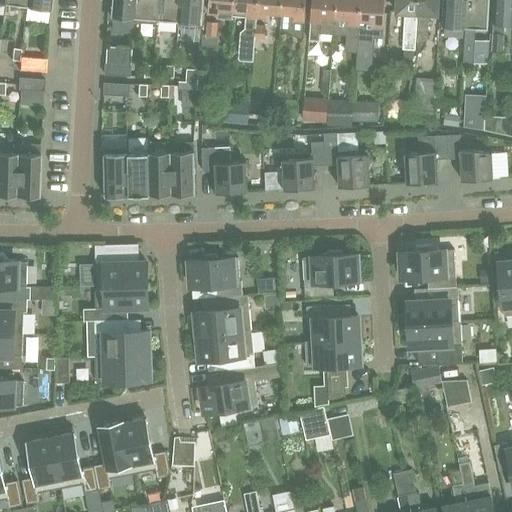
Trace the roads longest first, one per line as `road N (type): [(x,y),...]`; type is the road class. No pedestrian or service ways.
road 1 (residential): [(81,232),(511,215)]
road 2 (residential): [(92,0),(81,232)]
road 3 (residential): [(140,402),(0,430)]
